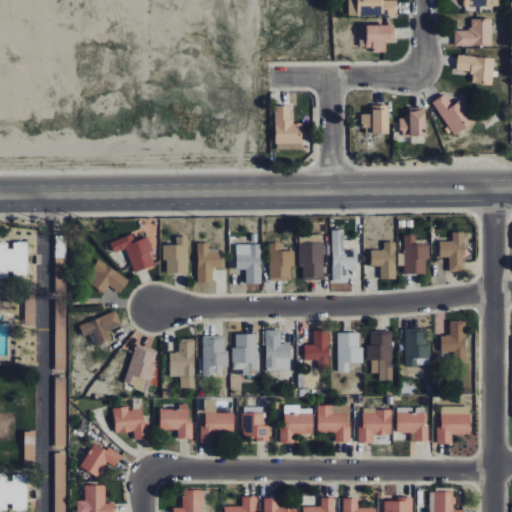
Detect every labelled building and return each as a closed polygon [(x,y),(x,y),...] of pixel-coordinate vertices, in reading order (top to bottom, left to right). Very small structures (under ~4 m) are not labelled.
[(397,16),(397,0),(383,0),(348,0),(348,17),(397,16)] [(492,19),(470,19),(470,31),(455,30),(455,46),(491,46),(492,19)] [(393,25),(359,26),(359,48),(374,48),(374,52),(385,52),(385,42),(394,42),(393,25)] [(456,71),(472,73),(471,83),(492,86),(494,59),(457,55),(456,71)] [(462,100),(451,106),(445,95),(433,101),(452,135),(474,123),(462,100)] [(275,144),(302,144),(302,124),(291,124),(291,106),(274,106),(275,144)] [(363,114),(363,134),(388,134),(387,106),(371,106),(371,114),(363,114)] [(424,137),(424,108),(409,108),(409,118),(400,118),(400,137),(424,137)] [(332,282),(348,282),(348,268),(356,268),(356,251),(344,251),(343,230),(331,230),(332,282)] [(439,258),(448,257),(449,272),(464,272),(463,232),(452,232),(452,241),(439,241),(439,258)] [(109,243),(113,253),(125,249),(134,273),(156,265),(146,237),(134,241),(132,235),(109,243)] [(324,280),(323,235),(299,236),(300,280),(324,280)] [(428,274),(427,240),(415,240),(415,235),(403,235),(404,253),(398,253),(398,266),(404,266),(405,275),(428,274)] [(65,371),(67,237),(56,237),(54,371),(65,371)] [(162,245),(163,262),(166,262),(167,274),(188,273),(187,237),(175,237),(175,245),(162,245)] [(380,280),(395,279),(395,242),(383,242),(384,250),(370,250),(371,267),(380,266),(380,280)] [(27,243),(10,243),(0,243),(0,277),(10,278),(10,279),(28,279),(27,243)] [(269,244),(270,280),(291,280),(291,267),(295,267),(294,251),(281,252),(280,243),(269,244)] [(197,282),(213,282),(212,269),(223,268),(222,251),(208,252),(208,244),(196,244),(197,282)] [(245,284),(261,283),(260,244),(236,245),(236,270),(245,269),(245,284)] [(129,279),(93,258),(84,274),(93,280),(89,286),(103,295),(108,286),(120,293),(129,279)] [(35,325),(35,291),(24,292),(24,325),(35,325)] [(78,326),(83,338),(89,336),(93,347),(111,339),(108,331),(122,325),(116,311),(78,326)] [(465,321),(450,322),(450,336),(440,336),(441,352),(454,352),(454,362),(466,362),(465,321)] [(405,330),(406,366),(431,366),(430,342),(427,342),(426,329),(405,330)] [(290,344),(280,344),(280,331),(266,330),(265,370),(289,371),(290,344)] [(304,345),(304,361),(317,360),(317,366),(330,366),(329,330),(313,331),(314,345),(304,345)] [(393,381),(391,331),(370,332),(371,344),(367,344),(367,360),(371,360),(371,373),(379,373),(379,381),(393,381)] [(359,333),(337,333),(338,372),(349,372),(349,363),(363,362),(363,347),(359,347),(359,333)] [(257,334),(236,335),(236,347),(232,347),(232,369),(243,369),(243,375),(257,375),(257,334)] [(203,376),(214,376),(214,367),(226,367),(225,336),(202,336),(203,376)] [(170,377),(180,377),(180,388),(195,388),(194,340),(179,340),(179,353),(169,353),(170,377)] [(123,384),(147,391),(159,352),(136,345),(123,384)] [(55,447),(66,447),(65,377),(54,377),(55,447)] [(205,427),(201,427),(201,443),(216,443),(216,434),(234,434),(234,413),(216,413),(216,399),(205,399),(205,427)] [(188,423),(188,404),(178,405),(179,409),(159,410),(160,430),(178,430),(178,440),(192,439),(192,423),(188,423)] [(313,434),(313,414),(299,414),(299,406),(288,406),(288,413),(284,413),(284,425),(280,425),(280,443),(295,443),(295,434),(313,434)] [(318,406),(317,432),(335,433),(335,442),(350,442),(350,406),(318,406)] [(470,406),(441,407),(441,427),(437,427),(437,444),(452,444),(452,435),(470,434),(470,406)] [(134,440),(148,440),(147,423),(143,423),(142,410),(129,410),(129,407),(113,408),(114,433),(133,432),(134,440)] [(392,409),(363,409),(363,427),(358,427),(358,443),(373,443),(373,435),(392,435),(392,409)] [(428,442),(428,426),(424,426),(424,410),(397,409),(396,433),(415,433),(415,441),(428,442)] [(242,414),(242,440),(269,440),(269,426),(264,426),(264,413),(242,414)] [(35,432),(24,432),(24,464),(35,465),(35,432)] [(106,462),(115,467),(121,456),(93,442),(81,468),(99,477),(106,462)] [(66,511),(65,453),(54,453),(55,511),(66,511)] [(27,475),(0,475),(0,510),(7,511),(7,502),(12,502),(12,511),(27,511),(27,475)] [(105,485),(85,485),(85,500),(77,501),(76,511),(114,511),(115,503),(105,503),(105,485)] [(181,508),(173,507),(173,511),(202,511),(203,491),(182,490),(181,508)] [(454,492),(429,492),(428,511),(463,511),(463,510),(454,510),(454,492)] [(256,511),(257,497),(242,497),(242,506),(224,506),(223,511),(256,511)] [(297,511),(297,507),(279,507),(279,498),(264,498),(263,511),(297,511)] [(331,511),(332,498),(321,498),(320,507),(303,506),(302,511),(331,511)] [(412,511),(412,498),(396,498),(396,501),(384,501),(384,511),(412,511)] [(375,511),(376,508),(357,508),(357,499),(343,499),(342,511),(375,511)]
